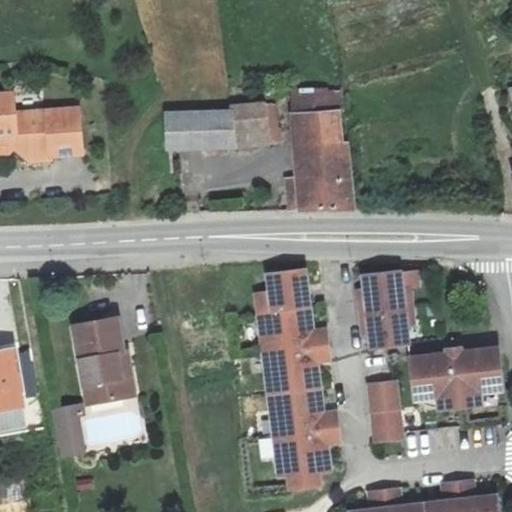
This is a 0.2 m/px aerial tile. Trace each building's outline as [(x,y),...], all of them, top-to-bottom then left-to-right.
[(78,161),(80,116),(14,115),(14,95),(0,94),(0,142),(6,142),(12,148),(28,163),(35,155),(47,156),(52,161),(78,161)] [(291,109),(342,105),(341,97),(291,99),(291,109)] [(342,105),(291,109),(292,124),(345,121),(342,105)] [(263,110),(267,151),(282,151),(280,109),(263,110)] [(168,152),(267,151),(263,110),(231,112),(230,117),(167,121),(168,152)] [(292,124),(295,186),(296,206),(283,206),(283,221),(353,221),(345,121),(292,124)] [(6,142),(0,142),(0,155),(5,156),(12,148),(6,142)] [(296,206),(295,186),(283,187),(283,206),(296,206)] [(374,325),(375,346),(410,343),(409,321),(416,320),(415,286),(404,285),(404,268),(365,271),(368,294),(359,295),(361,327),(374,325)] [(309,270),(303,272),(271,272),(272,294),(260,295),(279,478),(292,478),(295,489),(318,488),(319,475),(327,474),(326,444),(339,443),(338,413),(324,413),(317,363),(330,361),(330,330),(313,331),(309,270)] [(115,320),(76,325),(87,404),(120,399),(113,353),(120,352),(115,320)] [(504,392),(500,349),(467,352),(465,344),(448,345),(447,355),(410,357),(411,378),(397,378),(398,388),(394,388),(394,383),(369,386),(374,441),(400,440),(397,400),(437,397),(439,411),(482,407),(481,395),(504,392)] [(0,429),(23,426),(13,349),(0,350),(0,429)] [(120,352),(113,353),(120,399),(133,397),(127,351),(120,352)] [(83,404),(54,408),(57,423),(62,455),(85,451),(79,414),(85,413),(83,404)] [(0,476),(0,511),(33,511),(31,474),(0,476)] [(500,511),(498,494),(476,497),(474,479),(442,483),(445,503),(402,509),(399,489),(367,494),(369,511),(500,511)]
